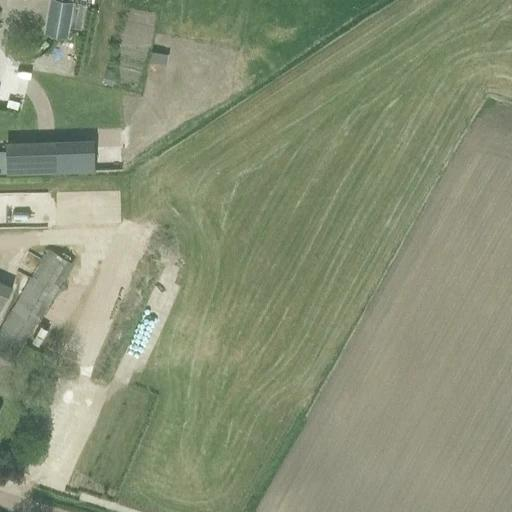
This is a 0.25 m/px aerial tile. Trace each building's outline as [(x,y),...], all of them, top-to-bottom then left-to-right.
[(51,0),(49,0),(44,32),(63,35),(67,36),(69,28),(72,6),(73,4),(52,0),(51,0)] [(104,72),(101,84),(111,86),(114,74),(104,72)] [(6,152),(0,152),(0,174),(6,174),(55,173),(94,172),(93,149),(55,150),(6,151),(6,152)] [(71,264),(48,250),(0,331),(0,356),(10,362),(71,264)] [(0,310),(11,287),(0,281),(0,310)]
